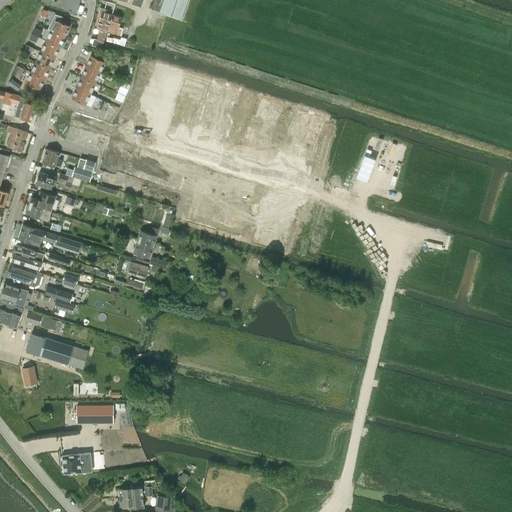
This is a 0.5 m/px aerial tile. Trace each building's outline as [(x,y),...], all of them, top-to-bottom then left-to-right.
[(54,0),(50,0),(48,3),(49,4),(64,9),(66,0),(55,0),(54,0)] [(66,0),(64,9),(76,12),(79,0),(66,0)] [(153,0),(151,8),(171,15),(181,19),(187,0),(153,0)] [(97,28),(100,29),(97,40),(103,42),(105,37),(105,36),(107,31),(112,15),(106,13),(107,10),(100,8),(99,12),(101,13),(97,28)] [(42,16),(53,21),(56,14),(48,10),(46,13),(43,12),(42,16)] [(112,15),(107,31),(117,34),(122,18),(112,15)] [(56,19),(51,30),(65,36),(70,26),(56,19)] [(34,27),(31,34),(38,37),(42,30),(40,30),(34,27)] [(51,30),(46,41),(59,47),(65,36),(51,30)] [(31,34),(29,39),(36,43),(38,37),(31,34)] [(46,41),(41,51),(54,58),(59,47),(46,41)] [(26,44),(22,52),(27,54),(31,46),(26,44)] [(41,51),(36,62),(49,68),(54,58),(41,51)] [(91,55),(86,66),(100,72),(105,61),(91,55)] [(36,62),(31,72),(45,78),(49,68),(36,62)] [(159,65),(157,73),(180,80),(182,71),(159,65)] [(86,66),(81,77),(95,83),(100,72),(86,66)] [(13,71),(8,84),(13,86),(19,74),(13,71)] [(39,89),(45,78),(31,72),(26,83),(39,89)] [(157,73),(154,82),(177,89),(180,80),(157,73)] [(81,77),(76,88),(90,94),(95,83),(81,77)] [(216,79),(213,89),(236,96),(239,86),(216,79)] [(154,82),(152,91),(172,97),(174,98),(177,89),(154,82)] [(120,86),(118,92),(124,95),(125,96),(128,89),(120,86)] [(85,105),(90,94),(76,88),(72,98),(85,105)] [(213,89),(210,99),(233,106),(236,96),(213,89)] [(5,92),(3,99),(2,101),(7,103),(10,93),(5,91),(5,92)] [(152,91),(149,100),(170,106),(172,97),(152,91)] [(117,92),(114,99),(121,102),(122,102),(125,96),(124,96),(117,92)] [(10,93),(7,103),(10,104),(11,101),(18,103),(18,104),(20,97),(13,95),(13,94),(10,93)] [(18,103),(14,116),(20,117),(31,121),(36,105),(24,102),(25,99),(20,97),(18,104),(18,103)] [(210,99),(207,110),(230,116),(233,106),(210,99)] [(149,100),(147,109),(167,115),(170,106),(149,100)] [(286,103),(282,116),(294,119),(292,124),(303,128),(309,110),(286,103)] [(144,117),(166,124),(169,116),(167,115),(147,109),(144,117)] [(207,110),(205,120),(227,126),(227,127),(230,116),(207,110)] [(144,117),(141,126),(163,133),(166,124),(144,117)] [(205,120),(201,130),(224,137),(227,127),(227,126),(205,120)] [(278,126),(275,138),(298,145),(303,128),(292,124),(291,130),(278,126)] [(21,151),(26,137),(27,132),(7,126),(6,131),(11,133),(7,146),(21,151)] [(201,130),(198,141),(220,148),(224,137),(201,130)] [(275,138),(271,150),(294,157),(298,145),(275,138)] [(110,145),(103,168),(113,172),(114,170),(121,148),(110,145)] [(0,184),(9,156),(8,155),(9,150),(0,147),(0,184)] [(43,163),(42,167),(53,170),(54,166),(55,167),(55,165),(60,166),(62,160),(57,158),(59,152),(47,148),(42,163),(43,163)] [(121,148),(114,170),(125,173),(132,151),(121,148)] [(271,150),(267,164),(278,168),(277,172),(289,175),(294,157),(271,150)] [(132,151),(125,173),(136,177),(143,154),(132,151)] [(143,154),(136,177),(147,180),(153,158),(143,154)] [(153,158),(147,180),(158,183),(165,161),(153,158)] [(74,166),(71,176),(90,182),(96,162),(86,159),(83,169),(74,166)] [(165,161),(158,183),(169,186),(175,164),(165,161)] [(175,164),(169,186),(180,189),(186,167),(175,164)] [(39,171),(35,183),(51,189),(51,187),(55,177),(39,171)] [(216,171),(212,182),(235,189),(238,177),(216,171)] [(61,173),(59,181),(66,183),(68,175),(61,173)] [(212,182),(209,193),(231,200),(235,189),(212,182)] [(31,197),(29,205),(51,212),(56,196),(40,191),(37,198),(31,197)] [(262,193),(259,205),(284,212),(289,194),(277,191),(275,196),(262,193)] [(209,193),(205,205),(227,212),(231,200),(209,193)] [(66,196),(64,203),(73,206),(75,199),(66,196)] [(29,205),(26,213),(49,220),(50,217),(50,216),(51,212),(29,205)] [(205,205),(202,217),(224,224),(227,212),(205,205)] [(259,205),(255,218),(268,222),(266,227),(279,231),(284,212),(259,205)] [(51,229),(59,232),(61,226),(52,223),(51,229)] [(54,243),(53,245),(78,253),(81,243),(43,231),(35,228),(22,225),(18,239),(31,243),(39,246),(41,239),(54,243)] [(141,230),(138,238),(154,244),(156,235),(158,229),(152,227),(151,233),(141,230)] [(252,228),(248,241),(273,248),(279,231),(266,227),(265,232),(255,229),(253,228),(252,228)] [(151,252),(154,244),(138,238),(134,253),(149,258),(150,252),(151,252)] [(16,245),(14,252),(34,258),(36,251),(16,245)] [(14,252),(11,261),(32,267),(39,269),(42,261),(34,258),(14,252)] [(151,257),(149,263),(158,266),(161,267),(163,260),(160,259),(151,257)] [(127,273),(144,278),(148,267),(130,262),(127,273)] [(7,275),(24,281),(23,283),(32,286),(34,287),(38,284),(42,273),(27,269),(27,270),(10,265),(7,275)] [(65,273),(63,279),(76,283),(78,277),(65,273)] [(2,291),(18,296),(26,298),(28,291),(4,283),(2,291)] [(44,294),(54,297),(70,302),(73,294),(47,285),(44,294)] [(2,291),(0,296),(0,298),(19,305),(23,306),(26,298),(18,296),(2,291)] [(73,313),(75,304),(70,302),(56,298),(53,307),(73,313)] [(0,311),(20,317),(22,307),(10,304),(0,300),(0,311)] [(0,311),(0,323),(16,328),(20,317),(0,311)] [(38,324),(38,325),(59,331),(61,322),(28,312),(25,320),(38,324)] [(26,351),(30,352),(83,368),(88,351),(31,333),(26,351)] [(19,352),(26,388),(37,384),(30,352),(26,351),(19,352)] [(76,405),(77,423),(114,423),(114,405),(76,405)] [(62,455),(62,460),(63,466),(64,474),(91,471),(89,452),(62,455)] [(178,476),(177,478),(185,484),(190,477),(183,472),(180,476),(179,475),(178,476)] [(155,479),(145,480),(145,486),(146,495),(152,494),(151,486),(156,486),(155,479)] [(145,486),(119,488),(120,497),(142,495),(146,495),(145,486)] [(120,497),(120,506),(129,505),(129,508),(143,507),(142,495),(120,497)] [(159,496),(157,511),(170,511),(172,498),(159,496)]
